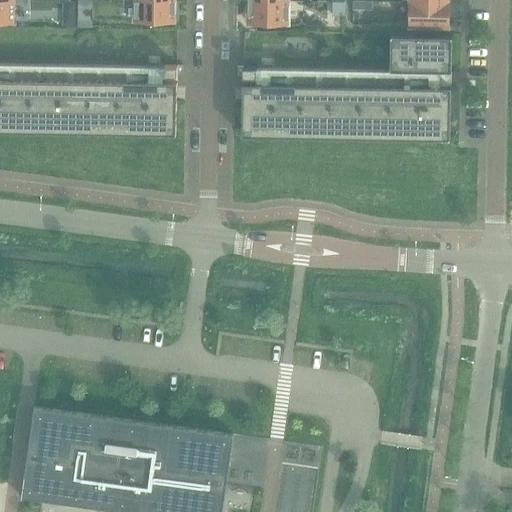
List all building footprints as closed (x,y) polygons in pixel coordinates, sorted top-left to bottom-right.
[(13,0),(0,0),(0,22),(13,22),(13,0)] [(174,0),(134,0),(135,21),(174,21),(174,0)] [(287,0),(248,0),(248,23),(287,23),(287,0)] [(352,1),(352,9),(364,9),(364,1),(352,1)] [(448,2),(409,2),(409,26),(448,26),(448,12),(448,7),(448,2)] [(344,4),(332,4),(332,15),(344,15),(344,4)] [(91,19),(78,19),(78,28),(91,28),(91,19)] [(243,83),(241,135),(450,139),(451,86),(451,70),(451,36),(391,35),(390,69),(256,67),(243,66),(243,76),(243,83)] [(0,130),(176,134),(176,100),(176,86),(177,82),(177,74),(177,65),(163,65),(0,61),(0,130)] [(34,406),(27,456),(28,457),(63,461),(58,493),(100,499),(192,511),(221,511),(226,484),(229,461),(231,445),(233,435),(233,434),(34,406)]
